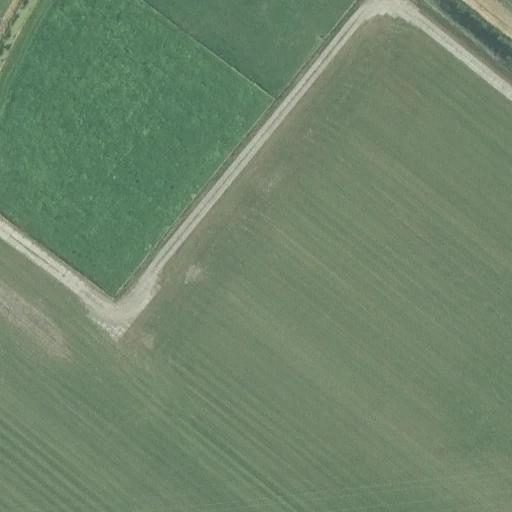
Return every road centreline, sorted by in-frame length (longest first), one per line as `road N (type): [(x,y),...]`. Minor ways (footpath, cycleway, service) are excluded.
road 1 (track): [(381,0),(117,313),(0,230)]
road 2 (track): [(511,95),(392,0)]
